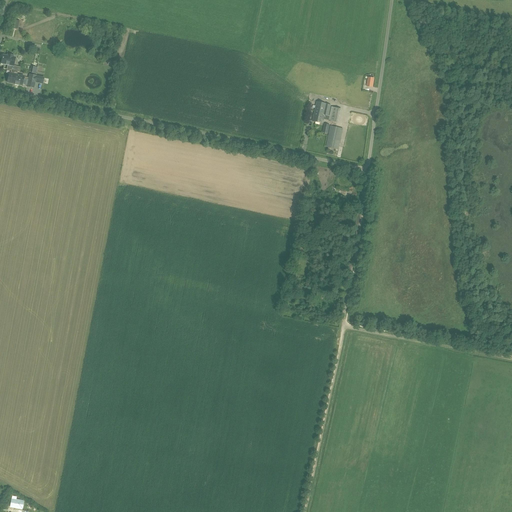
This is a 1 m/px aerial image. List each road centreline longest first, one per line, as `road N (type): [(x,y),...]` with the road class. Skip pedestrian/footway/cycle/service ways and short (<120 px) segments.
road 1 (unclassified): [(0,90),(367,170),(392,0)]
road 2 (track): [(305,511),(344,326)]
road 3 (track): [(511,360),(344,326)]
road 4 (track): [(344,326),(367,170)]
